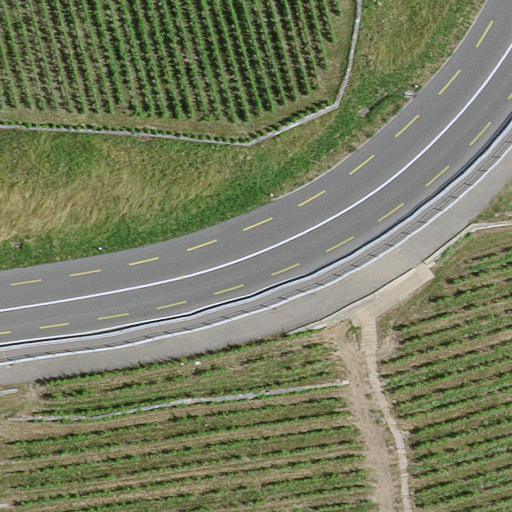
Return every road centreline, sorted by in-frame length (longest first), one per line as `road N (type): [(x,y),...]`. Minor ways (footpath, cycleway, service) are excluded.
road 1 (primary): [(511,41),(463,109),(378,189),(273,253),(135,288),(0,309)]
road 2 (track): [(0,376),(246,330),(347,291),(421,249),(511,158)]
